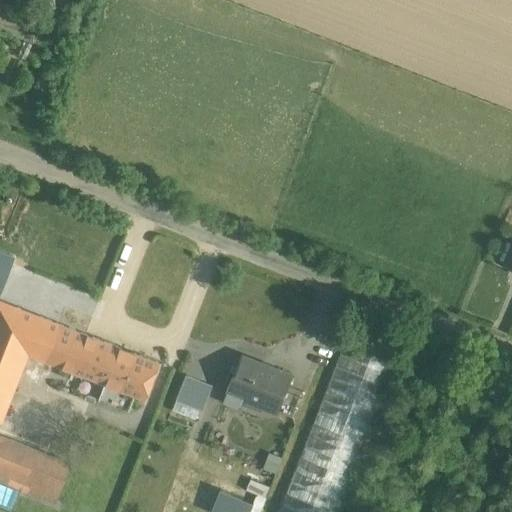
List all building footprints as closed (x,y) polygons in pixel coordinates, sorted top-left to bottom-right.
[(86,317),(0,282),(0,345),(21,354),(57,368),(71,334),(78,337),(86,317)] [(71,334),(57,368),(104,387),(115,351),(78,337),(71,334)] [(0,345),(0,408),(21,354),(0,345)] [(343,345),(279,511),(344,511),(400,366),(343,345)] [(154,366),(115,351),(104,387),(140,401),(154,366)] [(284,381),(234,361),(221,395),(271,416),(281,390),(284,381)] [(403,370),(387,413),(404,419),(420,377),(403,370)] [(198,418),(210,381),(182,372),(170,410),(198,418)] [(281,390),(271,416),(282,420),(293,395),(281,390)] [(404,429),(384,421),(378,437),(384,440),(382,445),(391,448),(393,443),(398,445),(404,429)] [(65,464),(0,437),(0,482),(50,502),(65,464)] [(267,496),(271,485),(251,478),(247,488),(267,496)] [(210,510),(214,511),(257,511),(261,503),(218,487),(210,510)]
